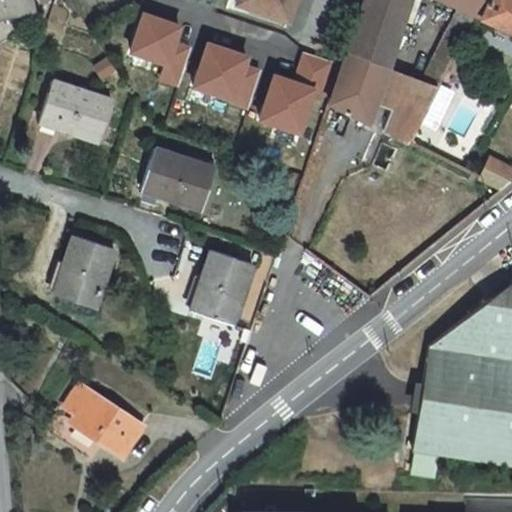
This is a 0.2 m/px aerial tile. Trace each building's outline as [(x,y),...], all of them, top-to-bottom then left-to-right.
[(0,0),(0,16),(35,9),(32,0),(0,0)] [(255,3),(243,0),(236,0),(236,4),(253,9),(255,3)] [(294,0),(243,0),(255,3),(253,9),(287,20),(294,0)] [(409,143),(437,87),(473,15),(511,32),(511,0),(361,0),(327,102),(367,122),(374,102),(386,68),(409,0),(440,0),(457,8),(421,80),(403,74),(391,108),(382,130),(409,143)] [(403,74),(386,68),(374,102),(391,108),(403,74)] [(111,100),(51,80),(38,121),(97,141),(111,100)] [(213,167),(154,148),(140,189),(178,202),(178,200),(192,196),(192,197),(185,200),(185,204),(200,209),(213,167)] [(511,181),(511,169),(489,158),(479,178),(502,190),(511,181)] [(113,248),(72,235),(52,295),(93,308),(113,248)] [(251,264),(210,250),(190,310),(232,324),(251,264)] [(511,465),(511,279),(427,345),(411,449),(511,465)] [(141,426),(78,385),(64,406),(75,414),(70,422),(122,457),(141,426)]
